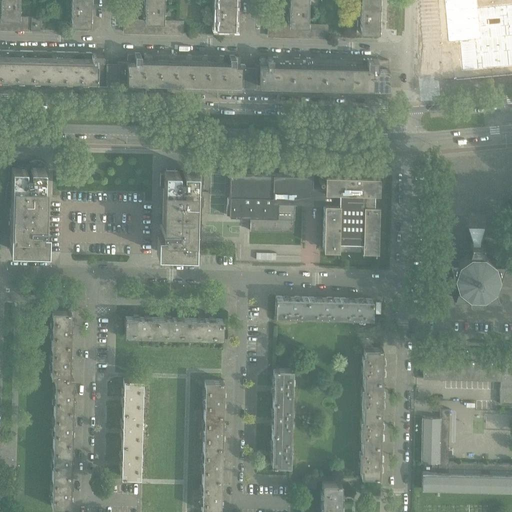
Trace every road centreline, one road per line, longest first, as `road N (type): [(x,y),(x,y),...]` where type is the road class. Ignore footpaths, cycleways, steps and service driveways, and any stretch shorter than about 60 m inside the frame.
road 1 (secondary): [(408,110),(0,100)]
road 2 (secondary): [(0,130),(408,136)]
road 3 (residential): [(141,502),(86,501),(94,273)]
road 4 (residential): [(288,503),(234,502),(240,277)]
road 5 (residential): [(398,511),(404,282)]
road 6 (residential): [(240,277),(404,282)]
road 7 (residential): [(409,49),(250,43)]
road 8 (residential): [(404,282),(408,136)]
road 9 (residential): [(94,273),(240,277)]
road 10 (residential): [(250,43),(105,40)]
